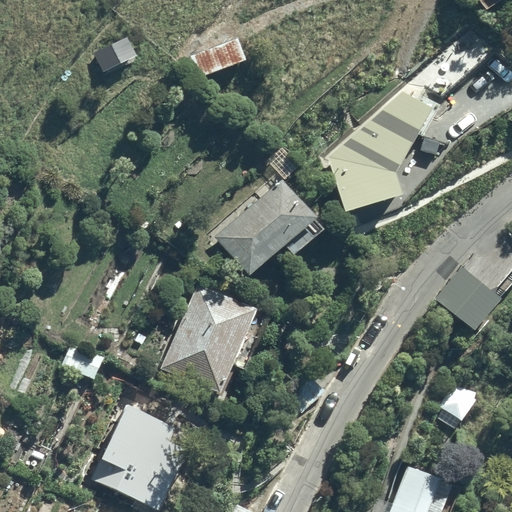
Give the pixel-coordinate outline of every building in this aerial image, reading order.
[(511,0),(492,0),(499,12),(511,3),(511,0)] [(237,46),(188,59),(196,86),(244,71),(237,46)] [(440,111),(405,91),(325,166),(342,226),(399,209),(391,185),(440,111)] [(213,245),(246,290),(285,260),(292,269),(322,245),(283,187),(213,245)] [(461,275),(432,306),(472,347),(498,316),(484,300),(461,275)] [(267,324),(200,289),(158,374),(218,408),(233,376),(246,381),(267,324)] [(451,511),(460,490),(408,467),(391,510),(376,503),(372,511),(451,511)]
